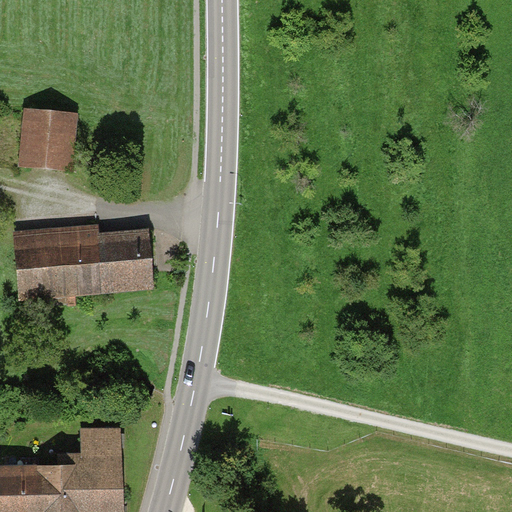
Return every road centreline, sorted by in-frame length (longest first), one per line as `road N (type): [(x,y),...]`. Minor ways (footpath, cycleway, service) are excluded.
road 1 (primary): [(165,511),(197,380),(220,215),(222,0)]
road 2 (track): [(511,451),(197,380)]
